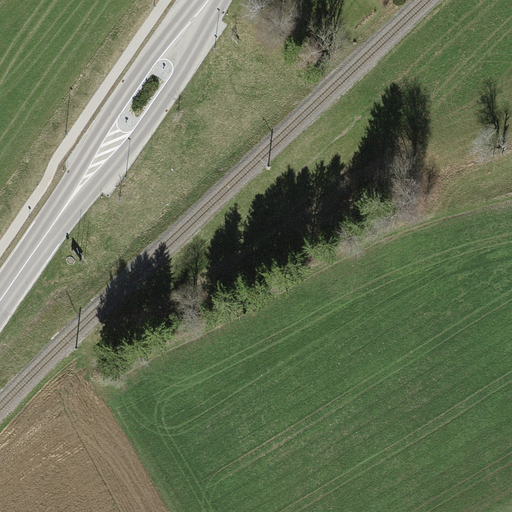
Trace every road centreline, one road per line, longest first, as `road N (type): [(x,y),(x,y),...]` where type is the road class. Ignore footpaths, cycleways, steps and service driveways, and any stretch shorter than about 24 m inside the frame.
road 1 (track): [(143,312),(324,214),(511,126)]
road 2 (primary): [(208,0),(0,300)]
